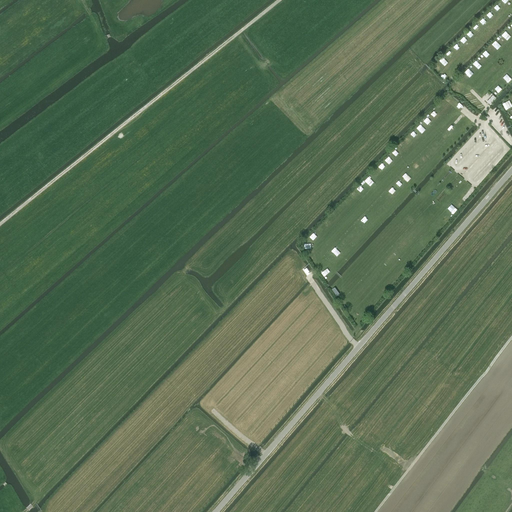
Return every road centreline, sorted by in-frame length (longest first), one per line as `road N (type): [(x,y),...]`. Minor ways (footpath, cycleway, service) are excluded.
road 1 (unclassified): [(213,511),(511,170)]
road 2 (track): [(0,223),(277,0)]
road 3 (track): [(373,511),(511,333)]
